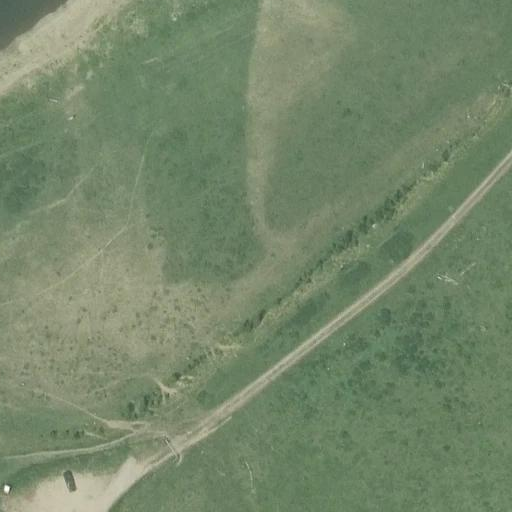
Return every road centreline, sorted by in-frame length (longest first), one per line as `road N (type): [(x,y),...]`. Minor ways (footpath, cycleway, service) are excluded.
road 1 (track): [(201,427),(375,291),(511,157)]
road 2 (track): [(99,511),(109,495),(201,427)]
